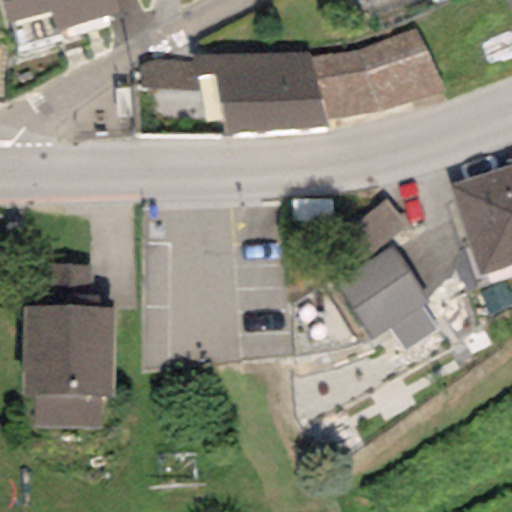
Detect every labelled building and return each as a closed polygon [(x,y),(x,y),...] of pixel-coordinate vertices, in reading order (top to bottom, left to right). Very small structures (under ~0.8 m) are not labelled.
[(116,0),(0,0),(0,8),(6,28),(10,26),(17,48),(57,36),(56,32),(120,14),(116,0)] [(356,51),(308,58),(325,119),(379,111),(447,92),(417,28),(356,51)] [(192,56),(194,64),(196,77),(213,74),(223,137),(326,127),(325,119),(308,58),(307,53),(192,56)] [(139,68),(141,88),(197,92),(196,77),(194,64),(148,60),(139,68)] [(511,165),(448,186),(477,277),(511,266),(511,165)] [(403,226),(383,202),(337,239),(357,264),(403,226)] [(392,248),(334,283),(369,341),(389,329),(402,350),(434,331),(419,307),(426,303),(392,248)] [(39,265),(38,306),(89,307),(90,266),(39,265)] [(38,306),(23,306),(21,397),(33,397),(32,428),(97,429),(98,396),(111,396),(113,308),(89,307),(38,306)]
